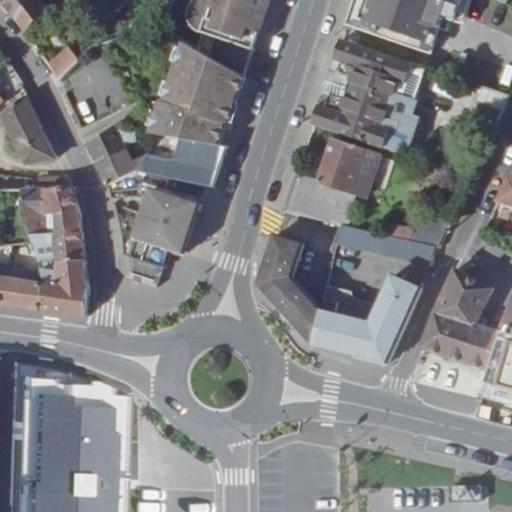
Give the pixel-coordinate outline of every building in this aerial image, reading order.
[(0,0),(18,23),(36,0),(0,0)] [(27,35),(48,13),(38,0),(36,0),(18,23),(26,33),(27,35)] [(273,0),(214,0),(211,11),(219,14),(217,23),(208,19),(202,35),(256,52),(273,0)] [(356,0),(343,42),(425,70),(461,82),(490,0),(356,0)] [(198,48),(190,46),(169,106),(166,105),(155,137),(160,137),(213,146),(220,125),(229,128),(256,52),(202,35),(198,48)] [(343,42),(315,126),(409,158),(422,121),(410,117),(425,70),(413,66),(343,42)] [(80,62),(68,49),(50,66),(61,79),(80,62)] [(0,105),(23,86),(10,65),(0,72),(0,105)] [(29,98),(4,116),(29,168),(61,162),(29,98)] [(137,145),(138,134),(120,131),(90,145),(109,188),(138,172),(145,174),(151,156),(134,162),(126,144),(137,145)] [(225,148),(213,146),(160,137),(157,157),(151,156),(145,174),(210,187),(215,188),(228,149),(225,148)] [(155,137),(154,137),(151,156),(157,157),(160,137),(155,137)] [(384,159),(336,142),(321,182),(357,196),(370,199),(384,159)] [(286,214),(351,229),(357,196),(321,182),(299,175),(286,214)] [(511,176),(500,203),(511,206),(511,176)] [(81,214),(79,205),(75,193),(73,188),(68,177),(39,181),(40,190),(23,190),(23,217),(27,217),(33,238),(57,238),(59,263),(88,261),(81,214)] [(0,248),(35,245),(33,238),(27,217),(23,217),(23,190),(0,190),(0,248)] [(159,289),(171,250),(187,256),(202,209),(155,192),(140,242),(138,241),(130,262),(130,279),(159,289)] [(426,210),(410,243),(436,249),(442,250),(454,223),(426,210)] [(410,243),(350,230),(343,229),(338,247),(432,267),(436,249),(410,243)] [(33,238),(35,245),(47,283),(42,312),(85,319),(90,288),(88,261),(59,263),(57,238),(33,238)] [(261,287),(315,347),(323,314),(293,279),(304,247),(277,239),(261,287)] [(0,306),(42,312),(47,283),(35,245),(0,248),(0,306)] [(511,334),(511,308),(501,335),(476,327),(494,291),(457,273),(437,316),(414,383),(484,400),(509,334),(511,334)] [(348,319),(353,301),(354,295),(328,289),(323,314),(315,347),(389,364),(423,291),(397,280),(383,308),(375,326),(348,319)] [(348,319),(375,326),(383,308),(353,301),(348,319)] [(511,334),(509,334),(484,400),(511,390),(511,334)] [(51,511),(57,368),(18,361),(14,403),(12,511),(51,511)]
